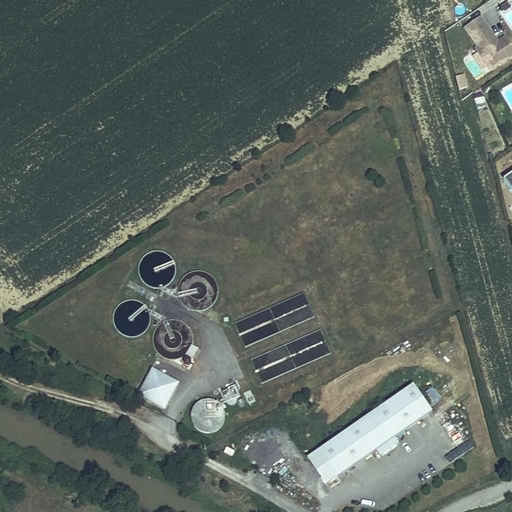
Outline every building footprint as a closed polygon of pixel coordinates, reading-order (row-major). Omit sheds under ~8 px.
[(491,70),(511,55),(511,45),(506,37),(498,42),(481,16),(465,27),(479,46),(476,48),(491,70)] [(467,88),(466,81),(457,83),(459,90),(467,88)] [(477,104),(485,103),(483,94),(475,96),(477,104)] [(150,368),(149,366),(136,392),(137,391),(150,368)] [(150,368),(173,381),(176,381),(149,366),(150,368)] [(150,368),(137,391),(160,404),(163,400),(164,399),(162,394),(165,388),(171,386),(171,385),(173,381),(150,368)] [(160,404),(162,406),(176,381),(173,381),(171,385),(171,386),(165,388),(162,394),(164,399),(163,400),(160,404)] [(410,385),(315,449),(333,477),(370,452),(375,458),(394,445),(390,439),(428,413),(410,385)] [(137,391),(136,392),(162,406),(160,404),(137,391)] [(210,398),(200,400),(193,406),(189,414),(191,425),(196,431),(205,435),(214,434),(221,430),(225,423),(226,414),(223,406),(218,401),(210,398)] [(461,454),(472,448),(468,440),(456,446),(461,454)] [(315,449),(301,458),(319,486),(333,477),(315,449)]
